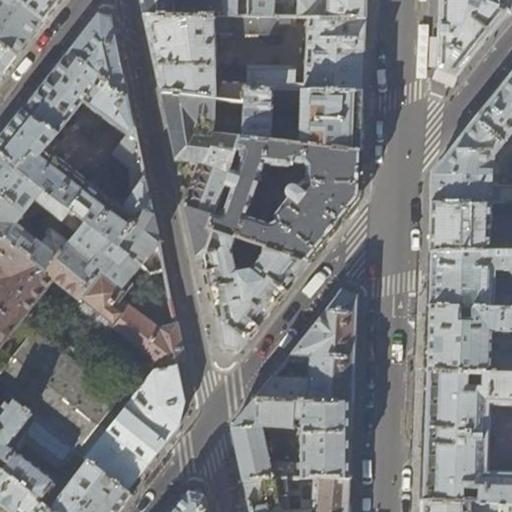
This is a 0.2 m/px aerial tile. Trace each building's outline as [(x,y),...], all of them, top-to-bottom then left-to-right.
[(0,0),(0,44),(17,58),(28,45),(44,23),(14,0),(0,0)] [(14,0),(44,23),(62,0),(14,0)] [(141,0),(144,14),(248,17),(248,0),(141,0)] [(289,18),(308,19),(365,20),(365,0),(248,0),(248,17),(289,18)] [(483,42),(507,12),(479,0),(440,0),(440,23),(440,28),(438,69),(445,72),(456,77),(475,53),(483,42)] [(511,0),(479,0),(507,12),(511,13),(511,12),(511,0)] [(153,55),(161,93),(244,102),(245,90),(363,92),(364,60),(365,20),(308,19),(305,85),(298,85),(298,74),(290,67),(216,67),(216,35),(281,35),(289,27),(289,18),(248,17),(144,14),(153,55)] [(125,87),(110,19),(98,16),(34,98),(0,141),(0,156),(70,213),(141,267),(149,274),(164,270),(155,225),(125,87)] [(0,77),(1,79),(15,62),(17,58),(0,44),(0,77)] [(469,129),(453,149),(433,175),(433,179),(432,203),(490,205),(511,205),(511,74),(488,105),(469,129)] [(362,123),(363,92),(245,90),(244,102),(243,139),(270,143),(271,108),(301,108),(301,135),(291,134),(286,140),(286,144),(361,153),(362,123)] [(197,258),(203,258),(205,258),(213,232),(209,231),(238,139),(243,139),(244,102),(161,93),(172,143),(176,162),(198,165),(191,183),(185,202),(197,258)] [(354,206),(357,201),(360,195),(360,181),(361,153),(286,144),(270,143),(243,139),(238,139),(209,231),(213,232),(307,265),(343,220),(354,206)] [(0,235),(3,237),(46,273),(69,246),(57,237),(61,231),(58,227),(56,227),(42,247),(16,226),(35,200),(62,222),(70,213),(0,156),(0,235)] [(431,231),(430,253),(506,254),(506,245),(489,245),(490,205),(432,203),(431,231)] [(0,284),(0,401),(10,399),(77,453),(109,414),(117,404),(120,401),(34,331),(0,373),(0,372),(0,349),(53,282),(111,329),(112,329),(152,360),(153,359),(169,371),(176,368),(182,362),(184,361),(177,328),(161,331),(123,300),(134,285),(130,281),(141,267),(70,213),(62,222),(58,227),(61,231),(57,237),(69,246),(46,273),(3,237),(0,235),(0,280),(2,282),(0,284)] [(223,349),(237,352),(273,308),(307,265),(213,232),(205,258),(203,258),(205,269),(208,282),(223,349)] [(511,253),(506,254),(430,253),(430,261),(428,308),(511,311),(511,253)] [(272,377),(254,401),(352,404),(354,354),(356,297),(350,294),(342,291),(339,295),(338,295),(290,355),(291,358),(289,361),(306,361),(307,358),(310,358),(309,380),(272,377)] [(427,340),(426,372),(511,375),(511,311),(428,308),(427,340)] [(183,404),(176,368),(169,371),(153,359),(152,360),(120,401),(117,404),(125,410),(117,420),(109,414),(77,453),(78,454),(88,462),(131,497),(132,496),(134,483),(160,449),(178,428),(182,410),(183,404)] [(511,375),(426,372),(423,455),(422,503),(423,503),(511,504),(511,375)] [(118,511),(126,503),(131,497),(88,462),(65,491),(18,454),(26,444),(58,471),(68,466),(78,454),(77,453),(10,399),(0,401),(0,471),(52,511),(118,511)] [(352,404),(254,401),(231,430),(236,452),(243,481),(285,479),(349,479),(351,442),(352,404)] [(0,511),(52,511),(0,471),(0,511)] [(311,511),(302,511),(302,503),(287,503),(285,479),(243,481),(249,511),(311,511)] [(348,511),(349,479),(285,479),(287,503),(302,503),(302,511),(311,511),(348,511)] [(188,493),(174,511),(206,511),(203,497),(196,495),(188,493)] [(422,511),(511,511),(511,504),(423,503),(422,511)]
